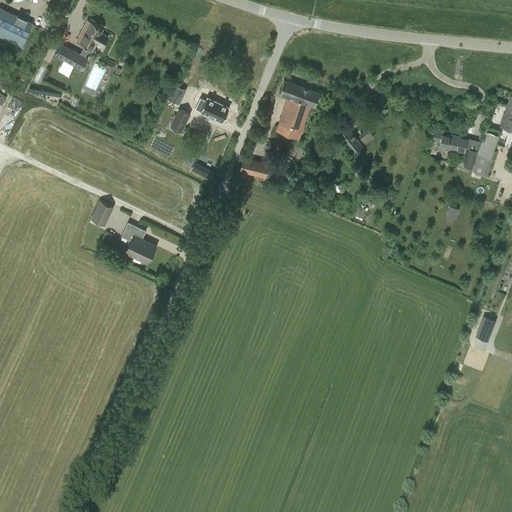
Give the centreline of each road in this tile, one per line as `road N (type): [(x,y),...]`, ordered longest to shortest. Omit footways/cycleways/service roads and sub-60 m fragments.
road 1 (unclassified): [(81,511),(290,19)]
road 2 (unclassified): [(511,50),(290,19)]
